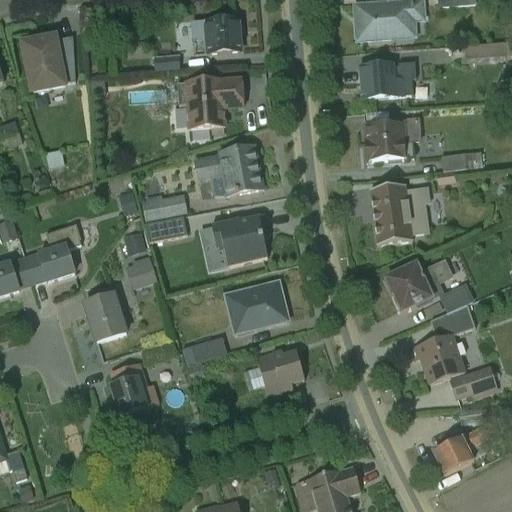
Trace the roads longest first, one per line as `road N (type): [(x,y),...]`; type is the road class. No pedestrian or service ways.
road 1 (residential): [(365,413),(342,347),(299,151),(287,0)]
road 2 (residential): [(154,511),(166,480),(184,468),(365,413)]
